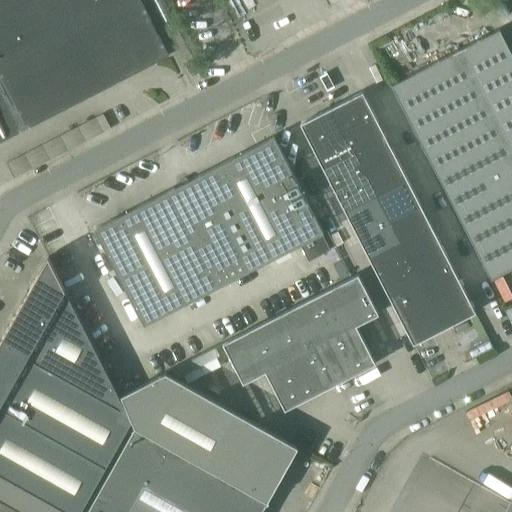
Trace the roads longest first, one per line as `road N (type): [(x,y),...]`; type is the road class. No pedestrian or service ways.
road 1 (unclassified): [(0,222),(26,195),(407,0)]
road 2 (unclassified): [(331,511),(380,429),(511,361)]
